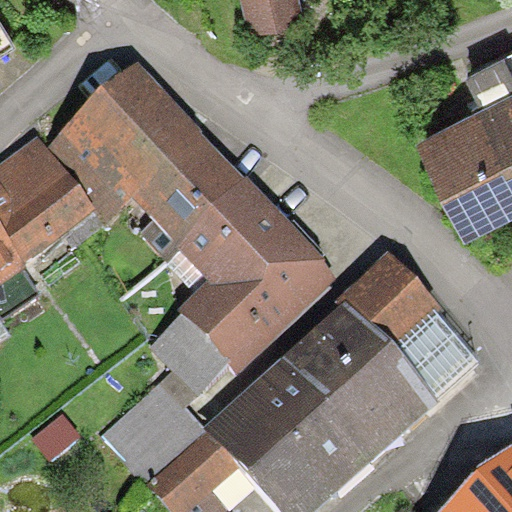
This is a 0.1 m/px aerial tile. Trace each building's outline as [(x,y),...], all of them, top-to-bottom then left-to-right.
[(281,24),(276,0),(233,0),(239,32),(281,24)] [(0,61),(18,52),(0,18),(0,61)] [(511,45),(470,67),(484,94),(419,127),(467,221),(511,197),(511,45)] [(233,199),(126,79),(48,148),(111,220),(137,196),(181,245),(233,199)] [(0,298),(111,220),(48,148),(0,181),(0,298)] [(326,293),(233,199),(181,245),(223,285),(172,334),(227,390),(281,337),(326,293)] [(373,458),(468,370),(387,284),(292,372),(373,458)] [(315,511),(373,458),(292,372),(211,449),(255,495),(270,511),(315,511)] [(211,449),(206,453),(160,498),(174,511),(237,511),(255,495),(211,449)] [(511,511),(511,488),(483,511),(511,511)]
